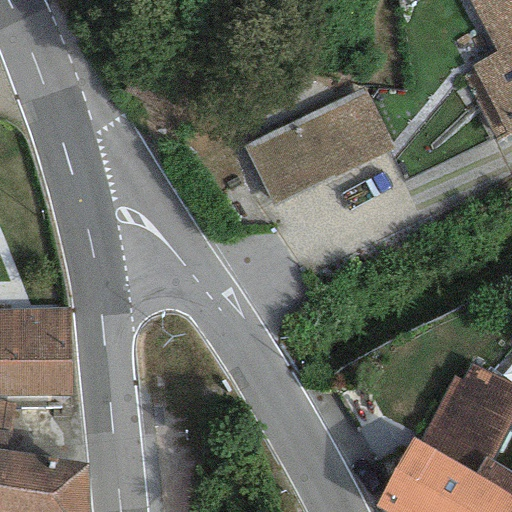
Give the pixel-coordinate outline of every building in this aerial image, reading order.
[(511,0),(457,0),(489,65),(466,76),(500,148),(511,141),(511,0)] [(415,216),(362,108),(257,159),(310,267),(415,216)] [(0,416),(69,414),(63,325),(0,326),(0,416)] [(424,466),(409,458),(382,511),(499,511),(485,505),(511,450),(511,397),(469,377),(424,466)] [(0,511),(79,511),(78,480),(0,471),(0,511)]
